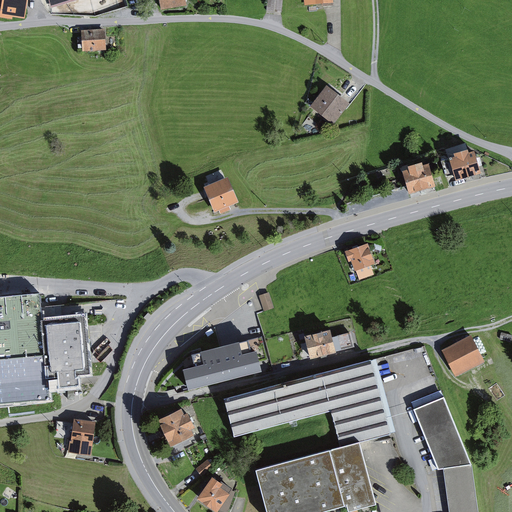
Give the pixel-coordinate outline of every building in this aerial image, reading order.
[(25,18),(27,0),(2,0),(0,17),(12,19),(13,16),(25,18)] [(48,0),(51,8),(78,0),(48,0)] [(159,0),(161,9),(187,6),(185,0),(159,0)] [(282,0),(268,0),(267,11),(282,13),(282,0)] [(299,0),(301,15),(334,11),(332,0),(299,0)] [(105,30),(82,31),(82,51),(106,50),(105,30)] [(351,109),(325,91),(305,118),(332,137),(351,109)] [(481,174),(475,151),(469,153),(468,150),(453,154),(454,157),(449,158),(456,181),(462,180),(462,179),(474,176),(481,174)] [(436,187),(429,164),(423,166),(422,163),(408,167),(408,170),(402,171),(409,195),(417,193),(417,192),(428,189),(436,187)] [(237,211),(228,190),(202,200),(212,222),(237,211)] [(368,244),(347,251),(354,271),(375,264),(368,244)] [(78,377),(91,376),(85,316),(42,320),(38,278),(0,281),(0,404),(50,401),(48,379),(58,379),(59,389),(79,387),(78,382),(78,377)] [(261,295),(266,309),(275,307),(270,292),(261,295)] [(263,301),(247,305),(257,341),(302,329),(298,314),(268,322),(263,301)] [(335,327),(300,338),(306,360),(342,350),(335,327)] [(468,336),(443,350),(456,374),(482,360),(468,336)] [(252,340),(181,357),(184,387),(262,373),(252,340)] [(397,432),(378,360),(227,398),(237,436),(337,411),(345,445),(397,432)] [(471,464),(444,398),(415,410),(426,434),(436,457),(441,468),(445,468),(471,464)] [(198,440),(185,413),(155,427),(168,454),(198,440)] [(98,437),(66,433),(62,464),(94,468),(98,437)] [(268,511),(322,511),(345,506),(347,511),(373,505),(358,444),(257,469),(268,511)] [(445,468),(450,511),(477,511),(471,464),(445,468)] [(221,511),(230,501),(209,484),(192,506),(199,511),(221,511)]
